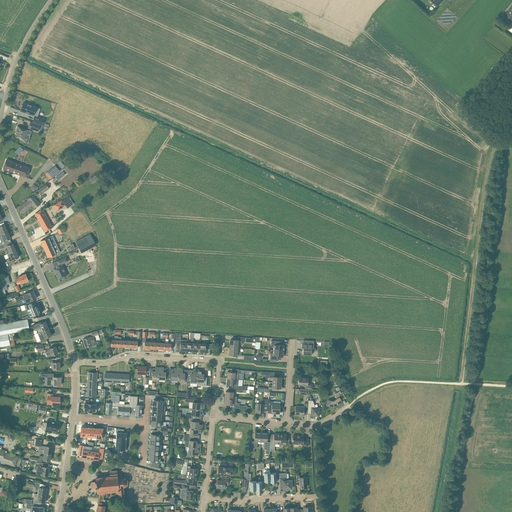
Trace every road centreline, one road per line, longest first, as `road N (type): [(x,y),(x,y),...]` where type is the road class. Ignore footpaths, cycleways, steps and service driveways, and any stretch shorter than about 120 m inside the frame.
road 1 (unclassified): [(74,359),(0,181)]
road 2 (residential): [(74,359),(218,360)]
road 3 (unclassified): [(0,117),(14,63),(51,0)]
